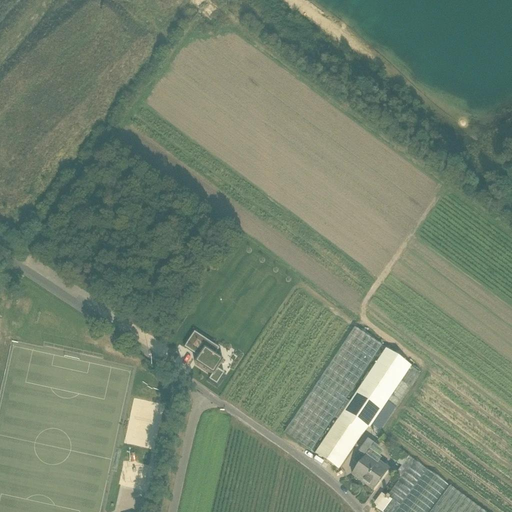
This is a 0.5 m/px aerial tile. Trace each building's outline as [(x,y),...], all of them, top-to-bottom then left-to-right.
[(338,470),(364,431),(342,415),(350,403),(346,400),(382,347),(354,329),(284,434),(311,452),(334,418),(338,421),(315,455),(338,470)] [(218,354),(222,348),(195,333),(186,349),(201,357),(195,367),(221,382),(225,374),(220,372),(227,359),(218,354)] [(367,433),(371,427),(411,367),(385,350),(350,403),(342,415),(364,431),(367,433)] [(419,373),(411,367),(371,427),(374,428),(375,427),(381,431),(419,373)] [(366,457),(371,461),(379,450),(368,442),(360,453),(366,458),(366,457)] [(401,467),(402,467),(409,457),(397,449),(389,458),(401,467)] [(380,451),(379,450),(371,461),(366,457),(366,458),(364,459),(381,471),(382,469),(383,470),(384,468),(378,464),(380,451)] [(353,463),(359,467),(364,459),(366,458),(360,453),(353,463)] [(398,472),(402,476),(413,461),(409,457),(402,467),(401,467),(398,472)] [(352,476),(374,492),(388,473),(383,470),(382,469),(381,471),(364,459),(359,467),(352,476)] [(413,461),(402,476),(386,498),(381,495),(375,504),(376,506),(377,510),(376,511),(378,511),(392,511),(424,469),(413,461)] [(429,511),(448,487),(449,487),(426,470),(395,511),(429,511)] [(483,511),(448,487),(429,511),(483,511)]
